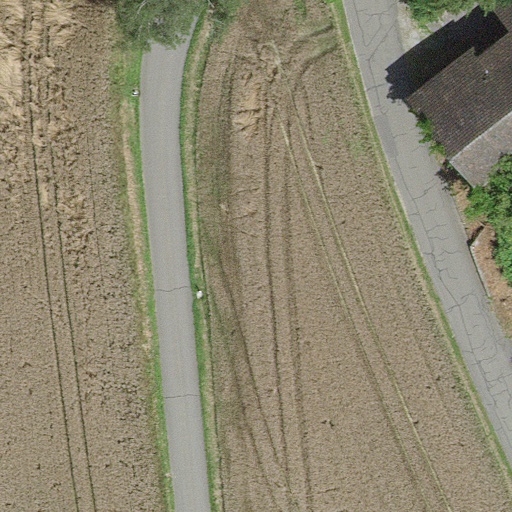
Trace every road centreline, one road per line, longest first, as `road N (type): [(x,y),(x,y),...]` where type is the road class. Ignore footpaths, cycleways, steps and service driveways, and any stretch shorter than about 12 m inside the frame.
road 1 (track): [(191,511),(168,220),(166,50),(192,0)]
road 2 (residential): [(511,425),(405,152),(364,0)]
